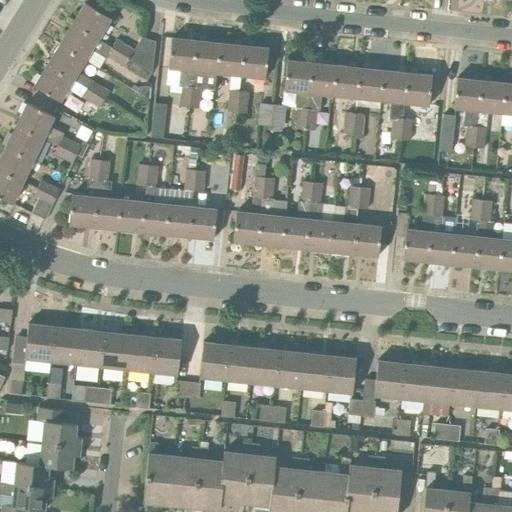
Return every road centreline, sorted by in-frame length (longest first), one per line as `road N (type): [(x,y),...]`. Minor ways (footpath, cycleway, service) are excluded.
road 1 (residential): [(511,323),(101,276),(0,235)]
road 2 (residential): [(207,0),(511,35)]
